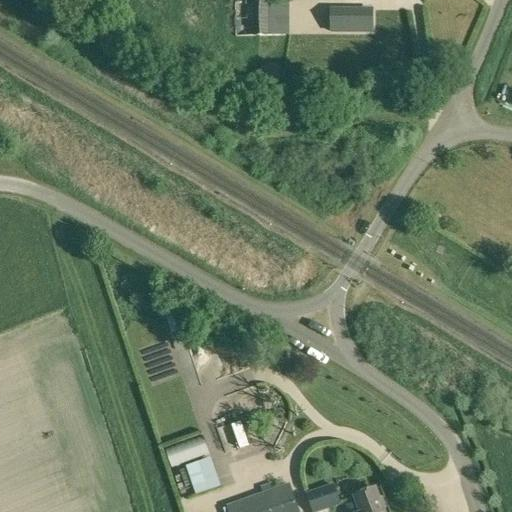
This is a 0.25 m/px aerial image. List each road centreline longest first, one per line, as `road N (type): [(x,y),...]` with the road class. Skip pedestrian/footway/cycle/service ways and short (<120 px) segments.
road 1 (unclassified): [(0,183),(34,190),(256,312)]
road 2 (unclassified): [(332,301),(447,122)]
road 3 (unclassified): [(472,511),(458,462),(439,432),(345,359)]
road 4 (unclassified): [(447,122),(498,0)]
